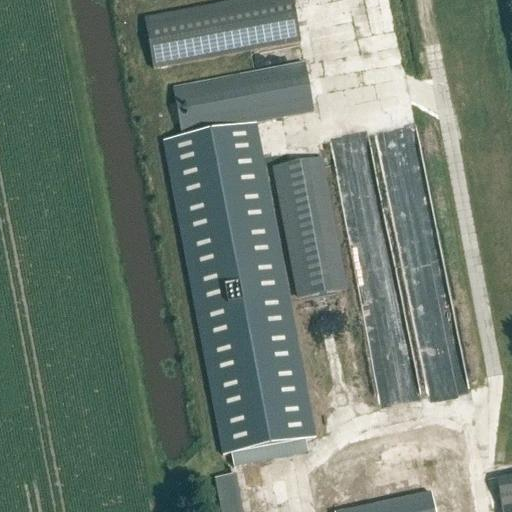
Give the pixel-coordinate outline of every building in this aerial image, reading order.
[(154,69),(297,42),(289,0),(263,0),(145,22),(154,69)] [(182,139),(312,115),(303,68),(174,92),(182,139)] [(222,458),(315,440),(256,127),(163,145),(222,458)] [(298,300),(345,292),(321,162),(274,171),(298,300)] [(215,482),(220,511),(241,511),(235,478),(215,482)] [(433,511),(430,496),(356,511),(433,511)]
